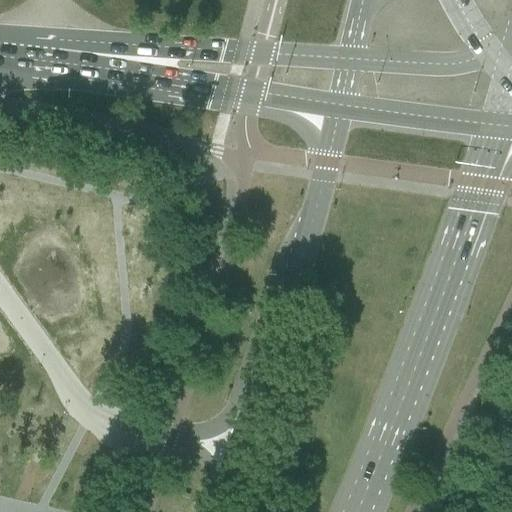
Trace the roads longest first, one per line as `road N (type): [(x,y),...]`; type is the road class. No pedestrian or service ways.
road 1 (secondary): [(339,106),(294,284),(216,511)]
road 2 (secondary): [(357,511),(497,127)]
road 3 (primary): [(83,67),(178,49),(349,60)]
road 4 (primary): [(83,67),(339,106)]
road 5 (primary): [(339,106),(497,127)]
road 6 (primary): [(349,60),(444,66),(487,55)]
